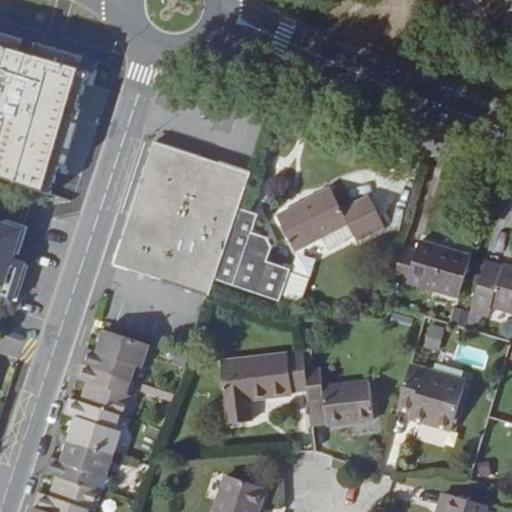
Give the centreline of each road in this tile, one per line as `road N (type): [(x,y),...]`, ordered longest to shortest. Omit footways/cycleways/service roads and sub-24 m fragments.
road 1 (residential): [(48,365),(157,40)]
road 2 (secondary): [(208,23),(511,131)]
road 3 (residential): [(0,511),(48,365)]
